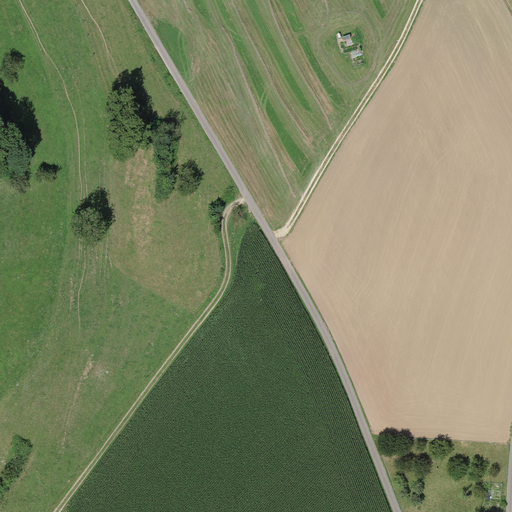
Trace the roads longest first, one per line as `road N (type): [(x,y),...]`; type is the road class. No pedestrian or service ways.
road 1 (track): [(130,0),(326,336),(396,511)]
road 2 (track): [(56,511),(217,298),(227,269),(225,215),(247,200)]
road 3 (track): [(419,0),(293,218),(270,238)]
